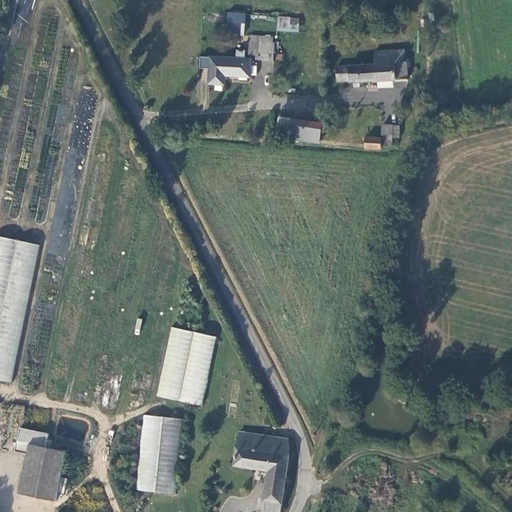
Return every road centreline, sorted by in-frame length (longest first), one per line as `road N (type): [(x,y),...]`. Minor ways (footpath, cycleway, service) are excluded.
road 1 (unclassified): [(297,511),(306,473),(296,424),(139,119)]
road 2 (unclassified): [(139,119),(326,96)]
road 3 (unclassified): [(139,119),(78,0)]
